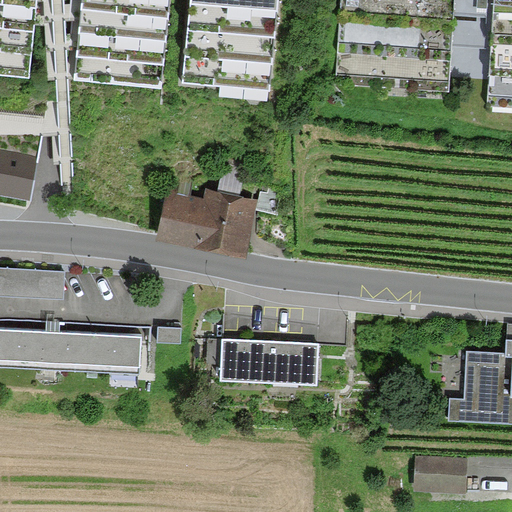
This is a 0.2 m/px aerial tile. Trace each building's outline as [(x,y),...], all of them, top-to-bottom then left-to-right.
[(34,0),(0,0),(0,71),(27,74),(34,0)] [(159,83),(167,0),(82,0),(75,74),(159,83)] [(276,0),(193,0),(185,78),(267,87),(276,0)] [(451,0),(338,0),(334,81),(447,87),(451,0)] [(511,0),(492,0),(485,105),(511,106),(511,0)] [(35,157),(0,151),(0,192),(28,197),(35,157)] [(162,192),(155,232),(242,248),(251,200),(203,191),(202,200),(162,192)] [(61,272),(0,267),(0,291),(59,297),(61,272)] [(174,326),(151,326),(151,340),(173,341),(174,326)] [(136,334),(0,329),(0,366),(135,371),(136,334)] [(511,338),(500,338),(500,351),(465,351),(465,400),(447,400),(447,418),(511,418),(511,338)] [(200,359),(219,359),(218,377),(313,380),(314,344),(265,343),(265,340),(219,339),(218,344),(201,343),(200,359)] [(466,457),(413,454),(412,487),(465,490),(466,457)]
